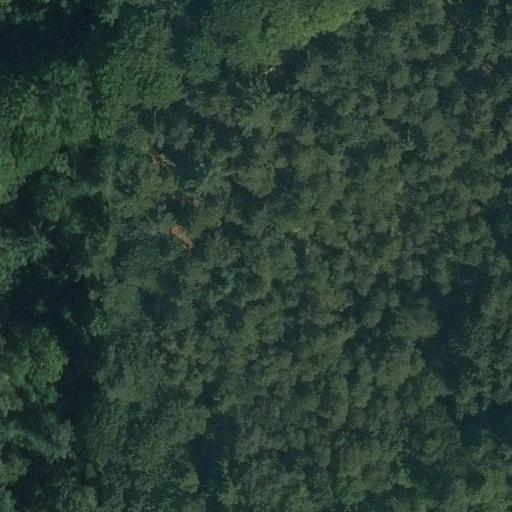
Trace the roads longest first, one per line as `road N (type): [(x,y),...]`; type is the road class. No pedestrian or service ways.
road 1 (track): [(0,113),(263,0)]
road 2 (track): [(255,511),(263,501),(511,436)]
